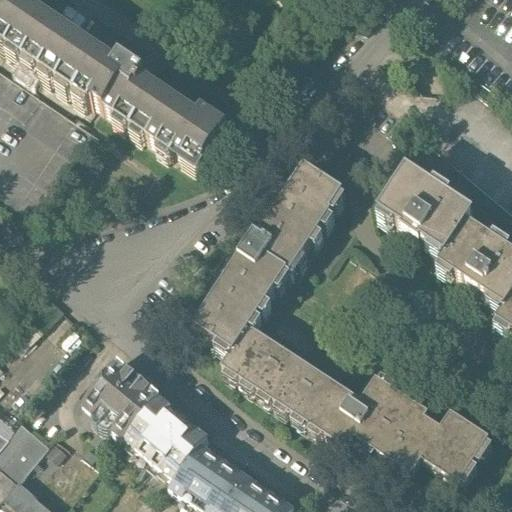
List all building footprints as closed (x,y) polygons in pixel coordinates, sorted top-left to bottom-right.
[(0,0),(0,28),(16,6),(19,0),(0,0)] [(116,74),(16,6),(0,28),(0,52),(90,114),(93,111),(173,165),(176,161),(196,175),(199,170),(203,172),(227,136),(202,119),(198,125),(142,88),(145,84),(121,68),(116,74)] [(474,225),(448,207),(451,202),(435,191),(431,196),(405,179),(377,222),(445,267),(467,235),(474,225)] [(249,344),(290,283),(293,285),(346,205),(307,180),(254,260),(251,257),(196,340),(235,366),(249,344)] [(492,251),(467,235),(445,267),(439,276),(506,321),(511,311),(511,264),(509,262),(511,258),(495,247),(492,251)] [(66,320),(53,308),(35,326),(48,338),(66,320)] [(511,311),(506,321),(497,335),(511,344),(511,311)] [(351,467),(359,454),(377,428),(365,420),(249,344),(235,366),(238,368),(227,385),(351,467)] [(86,414),(129,449),(163,407),(120,372),(86,414)] [(381,397),(365,420),(377,428),(359,454),(417,492),(426,479),(464,503),(494,457),(456,432),(446,447),(431,436),(433,432),(381,397)] [(210,447),(163,407),(129,449),(179,490),(206,453),(210,447)] [(0,458),(16,438),(0,424),(0,458)] [(0,508),(2,510),(19,491),(50,454),(23,431),(16,438),(0,458),(0,508)] [(230,471),(206,453),(179,490),(166,506),(173,511),(285,511),(273,502),(230,471)] [(54,500),(63,511),(88,490),(78,479),(54,500)] [(44,511),(19,491),(2,510),(4,511),(44,511)]
